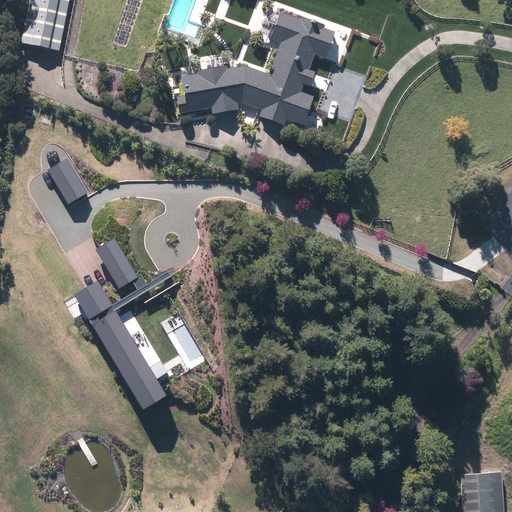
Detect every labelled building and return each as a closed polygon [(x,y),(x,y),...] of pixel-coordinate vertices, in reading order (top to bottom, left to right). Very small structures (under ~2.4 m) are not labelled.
[(28,0),(20,43),(58,50),(68,0),(28,0)] [(208,0),(171,0),(160,29),(193,42),(208,0)] [(245,103),(264,110),(262,116),(286,126),(289,120),(309,128),(320,100),(303,93),(306,85),(312,87),(317,73),(311,71),(318,54),(328,58),(338,32),(329,29),(330,26),(308,17),(307,20),(287,12),(276,40),(275,40),(268,37),(265,45),(281,52),(271,76),(248,66),(229,69),(229,67),(198,72),(199,75),(197,76),(196,68),(182,70),(186,97),(179,98),(182,114),(214,108),(215,114),(240,109),(239,104),(245,103)] [(137,95),(131,93),(129,100),(135,102),(137,95)] [(161,390),(109,309),(130,296),(123,285),(136,276),(113,240),(99,249),(117,277),(82,299),(146,399),(161,390)] [(507,511),(506,496),(511,496),(510,484),(505,484),(504,473),(464,475),(466,511),(507,511)]
